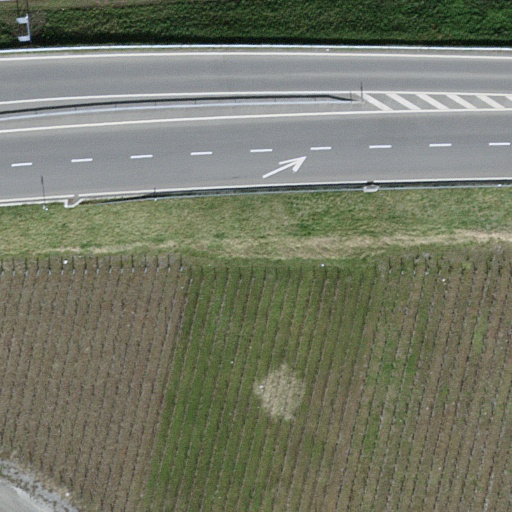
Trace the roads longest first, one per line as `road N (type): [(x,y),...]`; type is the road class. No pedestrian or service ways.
road 1 (primary): [(0,161),(511,133)]
road 2 (primary): [(511,85),(311,77),(0,85)]
